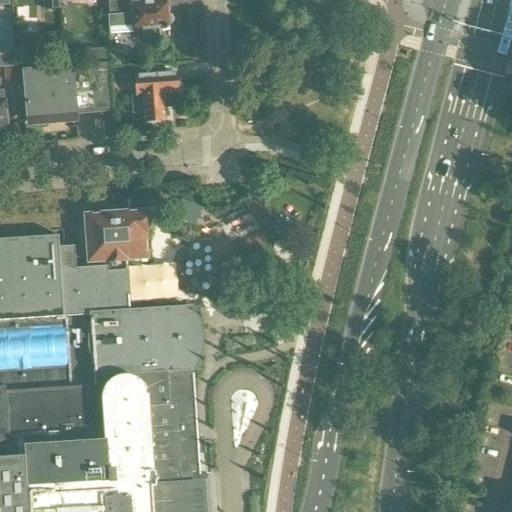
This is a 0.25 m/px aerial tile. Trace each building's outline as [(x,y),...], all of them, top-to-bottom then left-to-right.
[(59,0),(44,0),(45,9),(60,8),(59,0)] [(133,0),(109,0),(110,15),(108,16),(110,34),(135,33),(135,31),(143,30),(144,38),(160,37),(159,29),(168,29),(167,1),(144,3),(144,1),(133,2),(133,0)] [(94,49),(80,50),(81,63),(95,62),(94,49)] [(110,63),(25,70),(28,118),(112,111),(110,63)] [(178,93),(177,73),(176,67),(136,69),(137,95),(138,95),(138,100),(132,101),(133,113),(144,112),(145,122),(165,120),(164,107),(172,107),(171,94),(178,93)] [(6,78),(20,78),(19,68),(5,69),(6,78)] [(0,136),(10,135),(6,101),(0,101),(0,136)] [(53,159),(69,158),(68,143),(52,144),(53,159)] [(0,511),(193,511),(193,509),(195,509),(196,509),(197,508),(198,507),(199,506),(200,505),(200,504),(200,503),(200,502),(200,501),(200,500),(200,499),(199,497),(198,496),(197,495),(195,495),(194,494),(192,494),(191,472),(200,472),(193,374),(191,374),(191,369),(194,369),(199,356),(201,356),(199,319),(197,319),(190,306),(187,307),(187,306),(130,309),(126,259),(127,259),(146,257),(144,230),(149,226),(148,218),(143,215),(143,211),(86,215),(89,262),(106,261),(107,267),(77,269),(75,246),(59,247),(59,236),(0,239),(0,511)]
